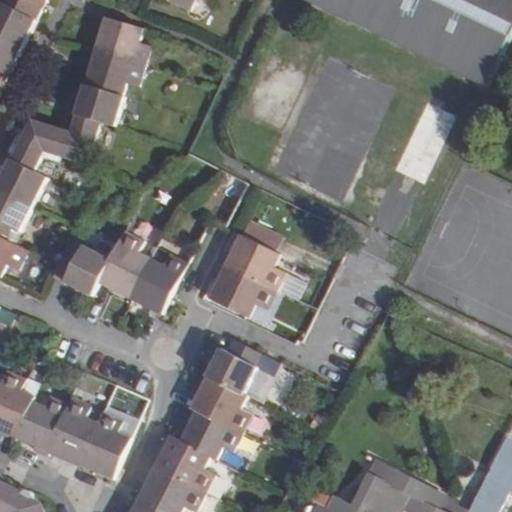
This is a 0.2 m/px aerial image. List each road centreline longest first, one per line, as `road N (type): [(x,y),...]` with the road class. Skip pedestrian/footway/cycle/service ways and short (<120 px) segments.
road 1 (residential): [(0,296),(174,377)]
road 2 (residential): [(174,377),(119,492),(91,506)]
road 3 (residential): [(71,0),(0,136)]
